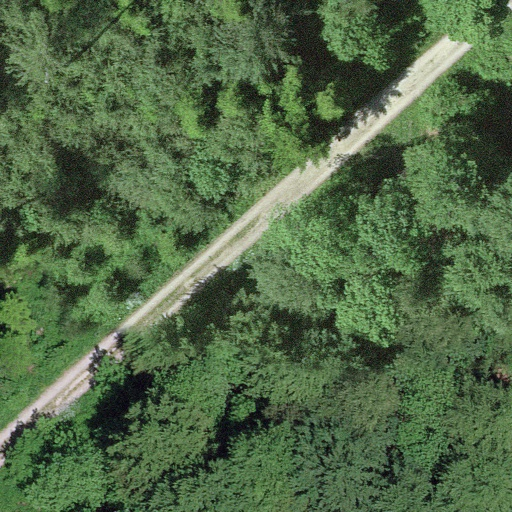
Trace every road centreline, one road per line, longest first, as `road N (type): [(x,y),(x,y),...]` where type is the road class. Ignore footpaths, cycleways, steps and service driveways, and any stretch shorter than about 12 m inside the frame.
road 1 (track): [(0,451),(408,85)]
road 2 (track): [(408,85),(502,0)]
